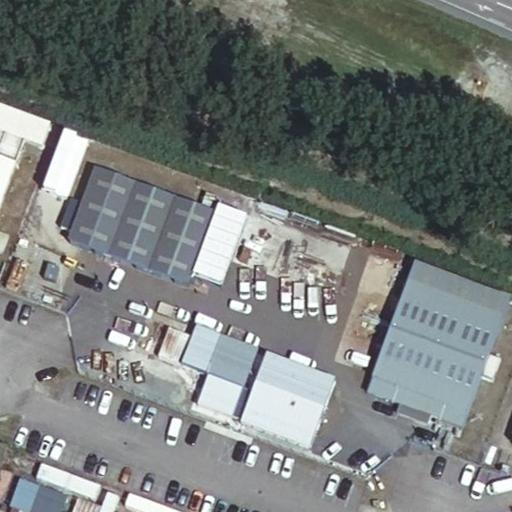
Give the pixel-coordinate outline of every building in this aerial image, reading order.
[(0,197),(22,138),(0,130),(0,197)] [(214,211),(92,167),(66,240),(187,284),(214,211)] [(461,427),(508,295),(413,262),(367,394),(461,427)] [(258,348),(195,324),(180,364),(207,374),(196,405),(231,418),(258,348)] [(335,378),(264,351),(238,422),(308,448),(335,378)] [(10,451),(5,464),(28,472),(32,459),(10,451)] [(65,511),(70,501),(19,482),(10,506),(20,510),(25,511),(65,511)]
